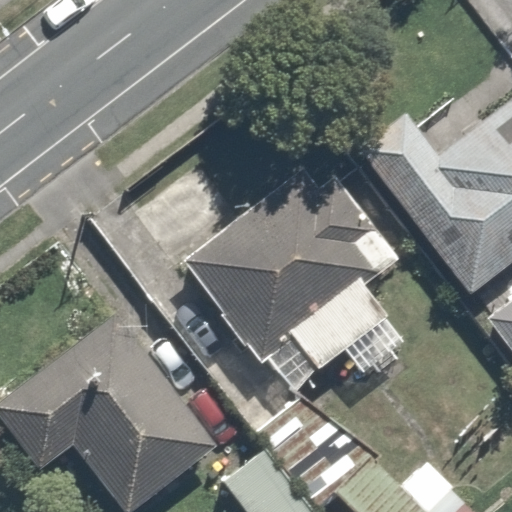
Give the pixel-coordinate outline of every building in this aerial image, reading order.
[(415,134),(396,106),(348,140),(454,291),(511,250),(511,75),(472,104),(467,97),(415,134)] [(343,367),(387,334),(342,273),(369,253),(300,158),(165,258),(235,352),(272,325),(300,363),(326,344),(343,367)] [(511,298),(477,327),(511,369),(511,298)] [(56,440),(114,503),(197,427),(91,311),(0,394),(0,442),(24,469),(56,440)] [(305,511),(251,441),(201,480),(225,511),(305,511)] [(405,511),(355,453),(323,480),(350,511),(405,511)]
